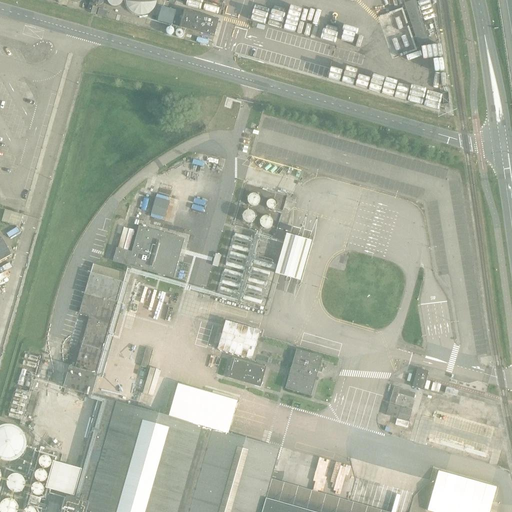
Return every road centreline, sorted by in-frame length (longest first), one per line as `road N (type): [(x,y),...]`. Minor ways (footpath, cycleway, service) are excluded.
road 1 (unclassified): [(502,151),(0,9)]
road 2 (unclassified): [(502,151),(478,0)]
